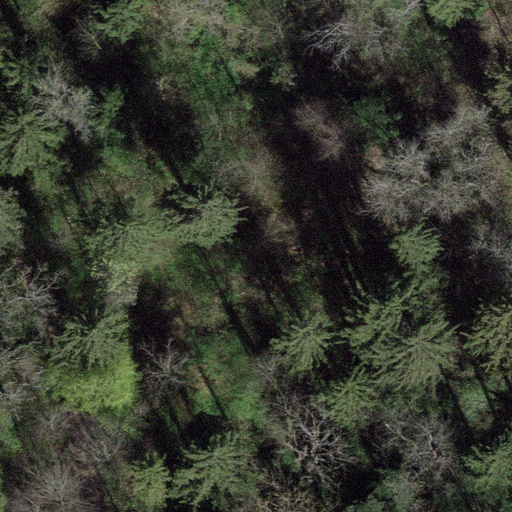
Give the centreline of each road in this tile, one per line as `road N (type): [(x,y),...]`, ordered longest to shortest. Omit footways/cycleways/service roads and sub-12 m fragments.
road 1 (track): [(0,221),(29,265),(77,460),(78,511)]
road 2 (track): [(443,0),(511,114)]
